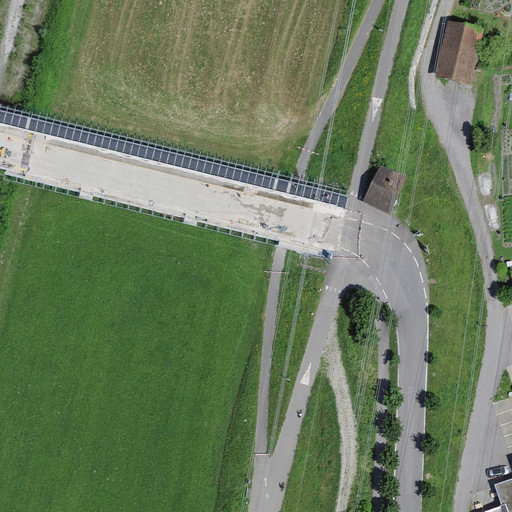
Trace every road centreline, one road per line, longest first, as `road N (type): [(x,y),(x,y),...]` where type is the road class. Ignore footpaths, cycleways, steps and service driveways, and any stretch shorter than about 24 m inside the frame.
road 1 (tertiary): [(410,511),(415,346),(408,292),(377,248),(340,230),(0,146)]
road 2 (track): [(272,511),(342,275),(403,0)]
road 3 (track): [(273,491),(264,458),(268,371),(293,220),(309,157),(380,0)]
